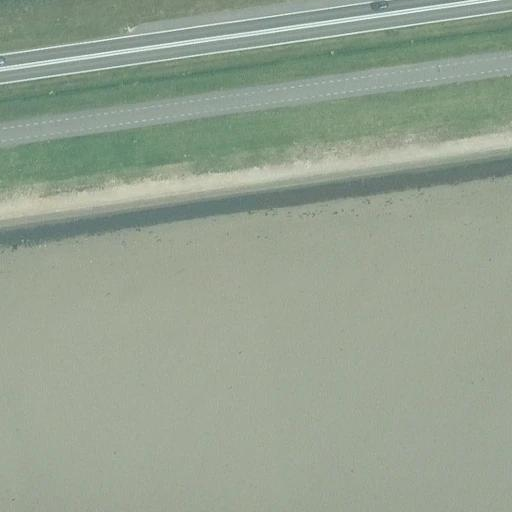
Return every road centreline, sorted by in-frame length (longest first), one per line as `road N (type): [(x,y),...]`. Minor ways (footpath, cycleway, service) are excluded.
road 1 (unclassified): [(0,134),(511,61)]
road 2 (trunk): [(0,70),(492,0)]
